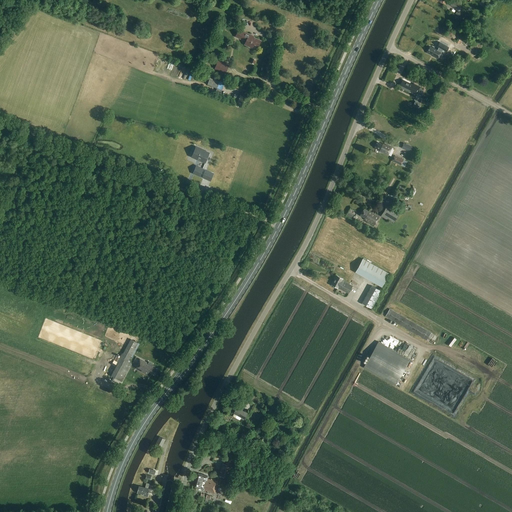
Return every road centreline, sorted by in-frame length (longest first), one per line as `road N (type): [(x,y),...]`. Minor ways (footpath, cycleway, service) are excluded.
road 1 (primary): [(106,511),(144,422),(261,258),(379,0)]
road 2 (unclassified): [(176,511),(205,423),(303,248),(389,47)]
road 3 (track): [(0,121),(272,222)]
road 4 (unclassified): [(511,115),(389,47)]
